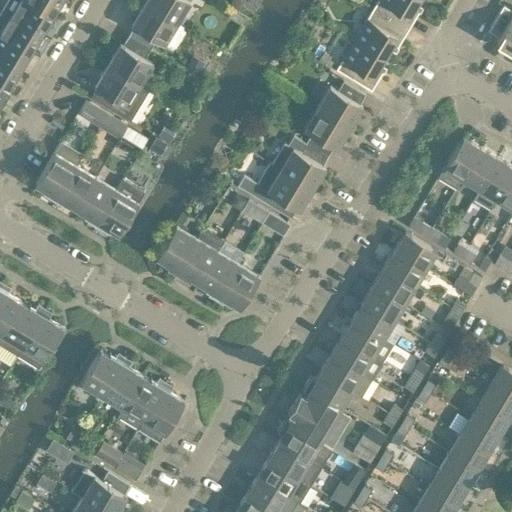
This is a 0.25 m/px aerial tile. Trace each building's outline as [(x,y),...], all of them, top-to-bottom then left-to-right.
[(53,14),(30,0),(6,0),(2,8),(42,32),(53,14)] [(61,0),(30,0),(53,14),(61,0)] [(145,0),(145,1),(177,20),(189,0),(145,0)] [(419,10),(416,3),(418,0),(377,0),(373,6),(408,28),(419,10)] [(157,37),(164,42),(177,20),(145,1),(132,22),(134,23),(129,33),(151,47),(157,37)] [(501,32),(496,40),(511,49),(511,8),(504,4),(491,25),(501,32)] [(390,46),(398,45),(408,28),(373,6),(355,37),(385,55),(390,46)] [(42,32),(2,8),(0,11),(0,32),(30,51),(42,32)] [(30,51),(0,32),(0,57),(19,69),(30,51)] [(153,60),(145,56),(151,47),(129,33),(122,42),(120,41),(108,62),(140,82),(153,60)] [(382,71),(380,63),(385,55),(355,37),(336,67),(372,88),(382,71)] [(320,48),(315,55),(324,60),(328,53),(320,48)] [(199,72),(206,61),(193,53),(187,64),(199,72)] [(0,57),(0,82),(8,88),(19,69),(0,57)] [(95,84),(97,85),(91,95),(130,118),(149,87),(140,82),(108,62),(95,84)] [(338,88),(330,84),(317,105),(350,125),(363,103),(361,102),(366,92),(344,79),(338,88)] [(100,124),(107,112),(86,99),(78,111),(100,124)] [(335,145),(337,146),(350,125),(317,105),(304,126),(312,131),(306,140),(329,154),(335,145)] [(127,124),(107,112),(100,124),(120,136),(127,124)] [(159,134),(170,140),(177,127),(166,121),(159,134)] [(120,136),(128,141),(136,129),(127,124),(120,136)] [(324,164),(329,154),(306,140),(294,133),(289,142),(284,140),(272,161),(313,186),(325,165),(324,164)] [(456,187),(462,176),(481,145),(463,134),(438,175),(456,187)] [(156,135),(149,146),(161,153),(168,142),(156,135)] [(61,139),(35,182),(49,190),(45,196),(54,200),(76,162),(83,152),(61,139)] [(480,187),(499,156),(481,145),(462,176),(480,187)] [(491,208),(497,198),(511,173),(511,163),(499,156),(480,187),(474,197),(491,208)] [(298,206),(300,208),(313,186),(272,161),(270,160),(257,182),(243,173),(237,183),(291,216),(298,206)] [(76,162),(54,200),(60,205),(64,199),(77,207),(97,175),(76,162)] [(511,206),(511,173),(497,198),(511,206)] [(117,187),(97,175),(77,207),(90,215),(87,221),(95,225),(98,220),(117,187)] [(144,191),(123,178),(117,187),(98,220),(95,225),(101,230),(105,224),(119,232),(144,191)] [(236,191),(229,202),(241,209),(248,197),(236,191)] [(249,198),(243,209),(250,213),(257,202),(250,197),(249,198)] [(291,222),(269,209),(263,219),(284,232),(291,222)] [(421,218),(415,227),(427,235),(433,225),(421,218)] [(176,223),(156,255),(170,263),(167,270),(175,273),(178,268),(197,235),(176,223)] [(224,238),(204,225),(197,235),(178,268),(175,273),(181,278),(184,272),(198,280),(218,248),(224,238)] [(433,225),(427,235),(445,245),(450,236),(433,225)] [(437,247),(406,229),(394,247),(426,266),(437,247)] [(460,239),(454,250),(462,256),(469,244),(460,239)] [(472,261),(479,250),(469,244),(462,256),(472,261)] [(426,266),(394,247),(384,264),(415,283),(426,266)] [(235,258),(218,248),(198,280),(212,289),(208,295),(216,298),(219,293),(241,256),(237,254),(235,258)] [(500,252),(495,261),(504,266),(509,257),(500,252)] [(486,255),(479,266),(485,269),(492,258),(486,255)] [(245,258),(241,256),(219,293),(216,298),(223,303),(226,297),(240,306),(260,273),(242,263),(245,258)] [(415,283),(384,264),(373,282),(405,300),(415,283)] [(471,293),(482,275),(474,269),(468,278),(459,273),(454,282),(471,293)] [(11,285),(4,282),(1,287),(0,288),(0,331),(2,332),(21,299),(8,291),(11,285)] [(405,300),(373,282),(363,299),(394,318),(405,300)] [(466,301),(458,296),(452,305),(461,310),(466,301)] [(34,307),(21,299),(2,332),(0,334),(0,342),(17,353),(42,312),(45,307),(38,302),(34,307)] [(394,318),(363,299),(352,317),(384,335),(394,318)] [(425,303),(421,310),(431,317),(436,310),(425,303)] [(447,314),(455,319),(461,310),(452,305),(447,314)] [(52,310),(45,307),(42,312),(17,353),(38,366),(63,325),(49,316),(52,310)] [(394,341),(384,335),(352,317),(342,334),(383,359),(394,341)] [(445,336),(437,331),(431,340),(440,345),(445,336)] [(383,359),(342,334),(331,352),(373,376),(383,359)] [(426,349),(435,354),(440,345),(431,340),(426,349)] [(458,348),(449,342),(444,351),(452,357),(458,348)] [(101,347),(81,380),(98,391),(96,395),(100,397),(122,360),(125,355),(119,350),(114,356),(101,347)] [(438,360),(447,366),(447,365),(452,357),(444,351),(438,360)] [(373,376),(331,352),(320,370),(351,388),(362,395),(373,376)] [(104,400),(106,395),(123,405),(142,373),(129,365),(133,358),(125,355),(122,360),(100,397),(104,400)] [(452,357),(447,365),(457,371),(462,362),(452,357)] [(421,358),(410,375),(419,380),(429,363),(421,358)] [(511,367),(502,362),(491,380),(511,392),(511,367)] [(316,377),(311,374),(305,384),(341,406),(351,388),(320,370),(316,377)] [(155,381),(142,373),(123,405),(118,414),(138,426),(163,385),(166,380),(159,375),(155,381)] [(405,384),(413,389),(419,380),(410,375),(405,384)] [(437,382),(428,377),(422,386),(431,391),(437,382)] [(159,439),(184,398),(170,389),(173,384),(166,380),(163,385),(138,426),(159,439)] [(481,398),(510,415),(511,411),(511,392),(491,380),(481,398)] [(341,406),(305,384),(294,401),(330,423),(341,406)] [(0,386),(0,401),(3,404),(10,393),(0,386)] [(417,395),(426,401),(431,391),(422,386),(417,395)] [(510,415),(481,398),(470,415),(499,433),(510,415)] [(330,423),(294,401),(283,419),(320,441),(330,423)] [(403,407),(394,401),(389,411),(397,416),(403,407)] [(383,420),(392,425),(397,416),(389,411),(383,420)] [(415,417),(407,412),(401,421),(410,426),(415,417)] [(460,433),(489,450),(499,433),(470,415),(460,433)] [(277,429),(282,432),(278,439),(309,458),(320,441),(283,419),(277,429)] [(410,426),(401,421),(391,439),(399,444),(410,426)] [(73,424),(66,436),(74,440),(81,428),(73,424)] [(382,442),(365,432),(360,441),(376,451),(382,442)] [(489,450),(460,433),(449,450),(478,468),(489,450)] [(319,464),(309,458),(278,439),(267,457),(309,482),(319,464)] [(354,450),(371,460),(376,451),(360,441),(354,450)] [(112,444),(104,458),(114,465),(123,450),(112,444)] [(394,452),(386,447),(380,456),(389,461),(394,452)] [(124,450),(121,456),(141,468),(145,462),(124,450)] [(438,467),(467,485),(478,468),(449,450),(438,467)] [(121,456),(116,466),(136,478),(142,468),(141,468),(121,456)] [(375,465),(383,470),(389,461),(380,456),(375,465)] [(309,482),(267,457),(257,475),(288,494),(298,500),(309,482)] [(353,461),(343,479),(346,481),(355,486),(365,468),(357,463),(353,461)] [(84,467),(71,488),(82,495),(110,511),(115,511),(127,493),(125,492),(130,482),(108,468),(102,478),(94,473),(84,467)] [(467,485),(438,467),(428,485),(457,503),(467,485)] [(288,494),(257,475),(246,492),(277,511),(288,494)] [(341,477),(330,495),(344,503),(349,495),(355,486),(346,481),(343,479),(341,477)] [(373,487),(364,482),(359,491),(368,496),(373,487)] [(14,487),(10,493),(18,497),(22,490),(15,485),(14,485),(14,487)] [(417,502),(433,511),(451,511),(457,503),(428,485),(417,502)] [(353,500),(362,505),(367,497),(368,496),(359,491),(353,500)] [(278,511),(277,511),(246,492),(235,510),(239,511),(278,511)] [(67,509),(65,511),(110,511),(82,495),(71,511),(67,509)] [(433,511),(417,502),(411,511),(433,511)]
